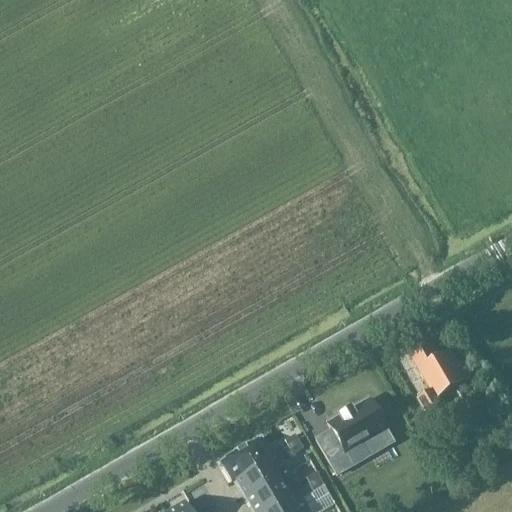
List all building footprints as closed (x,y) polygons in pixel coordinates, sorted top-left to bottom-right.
[(432,345),(411,357),(431,392),(418,399),(425,410),(432,422),(446,414),(438,400),(455,389),(469,381),(461,367),(459,369),(450,353),(440,359),(432,345)] [(483,407),(490,420),(503,413),(496,400),(483,407)] [(368,401),(350,412),(349,411),(337,418),(337,419),(326,425),(330,432),(315,441),(336,478),(369,458),(362,446),(386,433),(368,401)] [(287,450),(298,444),(294,437),(283,443),(287,450)] [(268,462),(272,460),(261,440),(261,439),(258,440),(221,462),(221,461),(218,463),(219,464),(220,464),(231,483),(235,481),(234,480),(267,461),(268,462)] [(302,451),(298,444),(287,450),(292,457),(302,451)] [(235,481),(245,499),(278,480),(268,462),(267,461),(234,480),(235,481)] [(309,487),(320,481),(316,474),(305,480),(309,487)] [(289,499),(278,480),(245,499),(252,511),(265,511),(289,499)] [(320,481),(309,487),(313,494),(324,488),(320,481)] [(296,511),(293,506),(302,501),(297,494),(289,499),(265,511),(296,511)]
